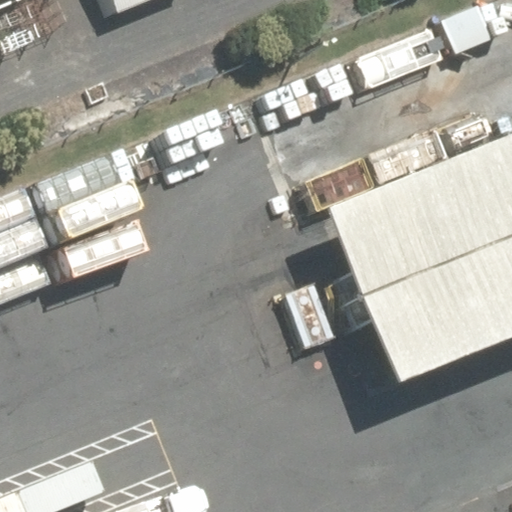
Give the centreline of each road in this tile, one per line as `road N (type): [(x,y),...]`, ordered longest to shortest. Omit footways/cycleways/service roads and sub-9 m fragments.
road 1 (unknown): [(252,473),(203,377),(159,351),(0,410)]
road 2 (unknown): [(511,369),(252,473)]
